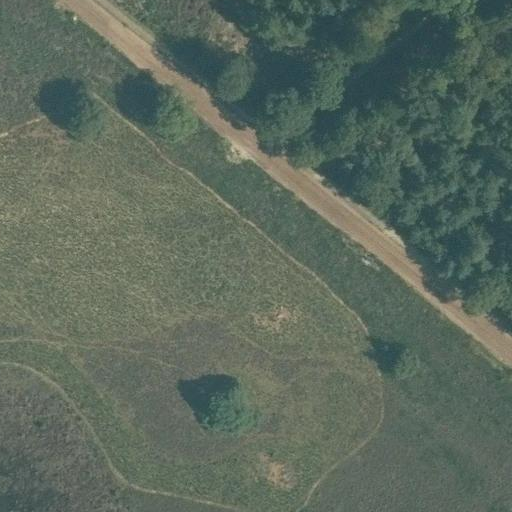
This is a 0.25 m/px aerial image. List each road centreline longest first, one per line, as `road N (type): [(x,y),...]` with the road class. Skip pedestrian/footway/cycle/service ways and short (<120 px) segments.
road 1 (track): [(262,146),(511,347)]
road 2 (track): [(77,0),(262,146)]
road 3 (track): [(272,138),(438,0)]
